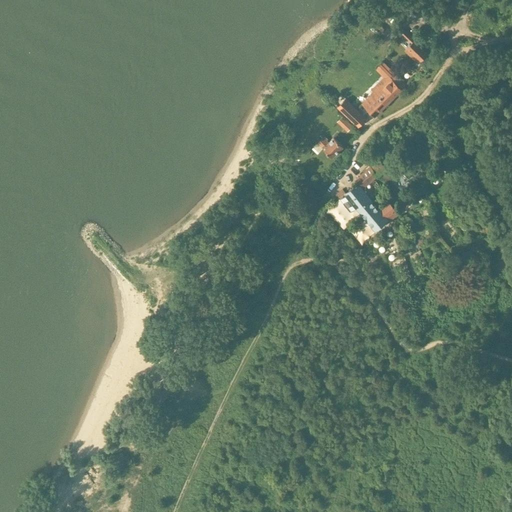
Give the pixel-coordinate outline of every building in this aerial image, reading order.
[(416,40),(409,47),(421,60),(428,53),(416,40)] [(387,80),(376,90),(387,101),(405,84),(394,73),(384,62),(377,69),(387,80)] [(376,90),(363,103),(373,115),(387,101),(376,90)] [(345,99),(338,106),(358,126),(366,118),(345,99)] [(342,115),(337,121),(348,131),(353,125),(342,115)] [(318,142),(323,147),(332,157),(344,146),(334,136),(329,142),(324,136),(318,142)] [(347,193),(340,198),(351,211),(357,206),(376,228),(387,219),(387,218),(396,209),(390,201),(380,210),(362,188),(378,174),(384,182),(394,173),(389,166),(387,168),(380,160),(371,167),(370,166),(360,174),(361,176),(355,180),(358,183),(346,193),(347,193)]
